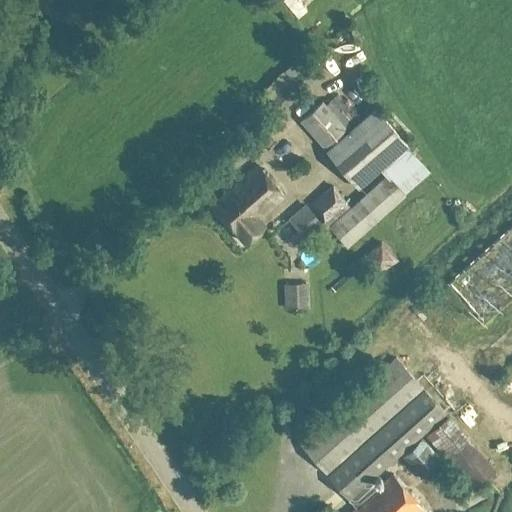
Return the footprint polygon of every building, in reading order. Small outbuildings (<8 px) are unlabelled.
[(282,109),(318,72),(299,54),(264,91),(282,109)] [(337,92),(325,103),(322,100),(300,120),(324,147),(347,128),(359,117),(337,92)] [(375,107),(326,150),(357,187),(408,143),(375,107)] [(212,203),(244,241),(264,224),(259,218),(284,196),(257,164),(212,203)] [(347,246),(406,194),(387,173),(328,225),(347,246)] [(340,202),(324,184),(305,199),(321,218),(340,202)] [(322,222),(306,202),(288,216),(305,236),(322,222)] [(511,225),(433,294),(468,335),(511,296),(511,225)] [(324,236),(309,242),(314,255),(330,249),(324,236)] [(392,257),(379,241),(364,254),(377,270),(392,257)] [(309,307),(308,282),(284,283),(285,308),(309,307)] [(417,297),(397,318),(416,335),(436,315),(417,297)] [(393,475),(376,489),(369,481),(446,413),(423,388),(395,356),(298,442),(327,475),(355,508),(350,511),(417,511),(422,508),(393,475)]
